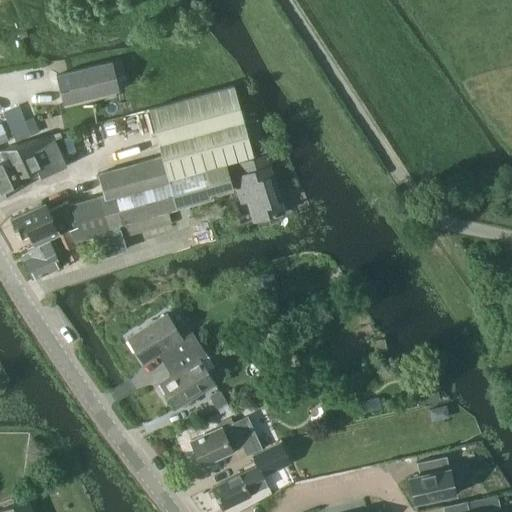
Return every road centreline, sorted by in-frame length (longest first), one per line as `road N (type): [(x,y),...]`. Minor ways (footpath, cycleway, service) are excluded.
road 1 (tertiary): [(171,511),(0,262)]
road 2 (residential): [(288,511),(297,502),(369,483),(384,486),(406,511)]
